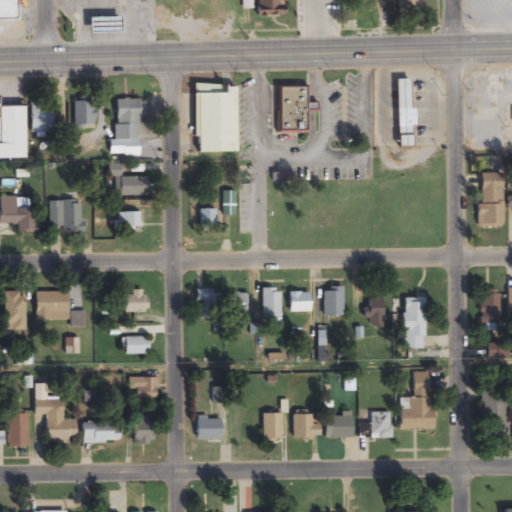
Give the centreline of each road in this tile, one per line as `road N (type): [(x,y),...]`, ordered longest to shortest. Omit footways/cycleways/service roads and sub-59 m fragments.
road 1 (secondary): [(511,45),(0,59)]
road 2 (residential): [(511,468),(0,475)]
road 3 (residential): [(458,511),(451,0)]
road 4 (residential): [(511,252),(0,259)]
road 5 (residential): [(178,511),(180,53)]
